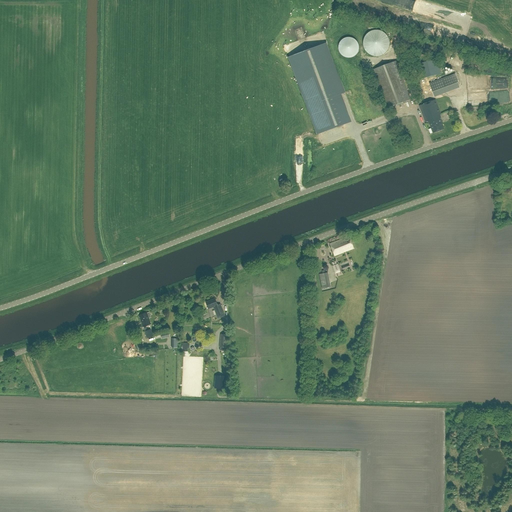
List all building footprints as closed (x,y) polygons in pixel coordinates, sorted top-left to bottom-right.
[(339,47),(339,48),(339,49),(339,50),(339,51),(340,52),(340,53),(341,54),(342,55),(342,56),(343,56),(344,57),(345,57),(346,58),(347,58),(348,58),(349,58),(350,58),(351,58),(352,58),(353,57),(354,57),(355,56),(356,55),(357,54),(358,53),(358,52),(359,51),(359,50),(359,49),(359,48),(359,47),(359,46),(359,45),(358,44),(358,43),(358,42),(357,42),(356,41),(355,40),(355,39),(354,39),(353,39),(352,38),(351,38),(350,38),(349,38),(348,38),(347,38),(346,38),(345,38),(344,39),(343,39),(342,40),(342,41),(341,41),(341,42),(340,43),(340,44),(339,45),(339,46),(339,47)] [(316,135),(351,122),(341,94),(345,93),(327,43),(287,57),(316,135)] [(440,75),(436,60),(421,65),(425,79),(440,75)] [(410,100),(396,61),(372,70),(387,109),(410,100)] [(459,83),(455,74),(430,83),(433,92),(459,83)] [(441,115),(435,100),(419,106),(425,123),(429,122),(433,134),(444,129),(440,119),(441,118),(440,115),(441,115)] [(338,255),(353,249),(349,238),(342,241),(342,239),(329,244),(334,256),(338,254),(338,255)] [(335,274),(341,272),(338,264),(336,264),(335,261),(331,262),(333,266),(332,266),(335,274)] [(330,287),(327,273),(319,274),(322,289),(330,287)] [(217,306),(214,300),(205,303),(208,310),(213,308),(214,311),(213,311),(214,315),(215,314),(217,319),(224,317),(220,305),(217,306)] [(150,325),(146,313),(139,316),(143,327),(150,325)] [(151,329),(144,332),(147,339),(154,337),(151,329)] [(220,334),(219,348),(227,348),(228,334),(220,334)] [(215,376),(214,389),(224,390),(225,376),(215,376)]
